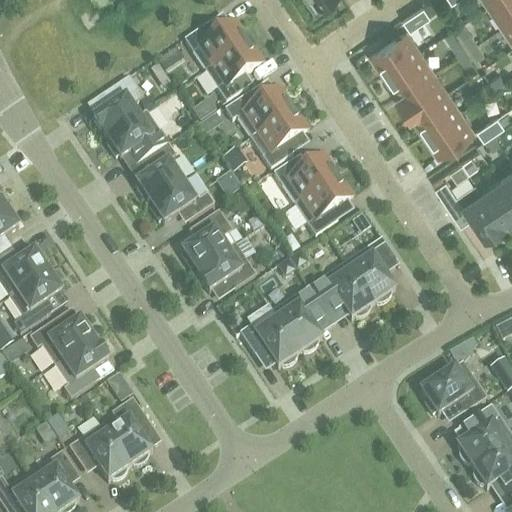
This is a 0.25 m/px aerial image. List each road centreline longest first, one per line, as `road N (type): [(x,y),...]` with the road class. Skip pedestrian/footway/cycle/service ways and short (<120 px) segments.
road 1 (residential): [(34,145),(248,465)]
road 2 (residential): [(307,65),(476,317)]
road 3 (residential): [(449,511),(368,385)]
road 4 (residential): [(248,465),(368,385)]
road 5 (residential): [(368,385),(476,317)]
